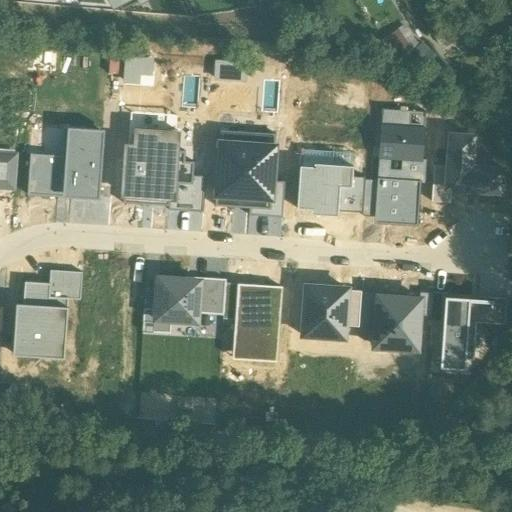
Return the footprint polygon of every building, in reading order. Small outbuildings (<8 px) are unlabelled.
[(125,56),(123,81),(137,83),(138,73),(151,74),(152,58),(125,56)] [(245,64),(213,62),(212,79),(244,81),(245,64)] [(390,183),(388,219),(397,219),(397,226),(418,227),(420,184),(425,184),(426,160),(422,160),(424,128),(380,125),(377,182),(390,183)] [(59,194),(96,197),(101,131),(65,128),(64,129),(62,158),(59,194)] [(169,203),(177,203),(178,184),(193,185),(193,177),(194,162),(185,161),(185,151),(175,151),(177,131),(137,128),(135,148),(126,147),(122,204),(143,205),(143,198),(153,199),(153,202),(169,203)] [(249,209),(270,211),(272,183),(275,135),(220,132),(215,207),(249,209)] [(473,137),(450,136),(448,168),(446,190),(451,191),(502,194),(503,170),(471,168),(473,137)] [(0,187),(15,189),(17,154),(0,152),(0,187)] [(59,194),(62,158),(28,156),(25,191),(59,194)] [(310,216),(337,217),(337,212),(338,188),(351,189),(351,178),(352,166),(314,164),(313,169),(299,168),(296,210),(310,211),(310,216)] [(434,167),(432,203),(450,204),(451,191),(446,190),(448,168),(434,167)] [(169,211),(202,214),(204,178),(193,177),(193,185),(178,184),(177,203),(169,203),(169,211)] [(337,212),(363,214),(365,181),(365,179),(351,178),(351,189),(338,188),(337,212)] [(365,181),(363,214),(363,217),(388,219),(390,183),(377,182),(365,181)] [(248,216),(282,218),(284,184),(272,183),(270,211),(249,209),(248,216)] [(50,285),(50,298),(68,299),(68,301),(80,301),(82,274),(50,272),(49,285),(50,285)] [(198,315),(200,283),(159,280),(156,311),(156,321),(172,322),(197,324),(198,315)] [(13,357),(64,360),(68,301),(68,299),(50,298),(50,285),(49,285),(28,283),(27,306),(16,305),(13,357)] [(198,315),(223,317),(226,285),(200,283),(198,315)] [(240,286),(226,285),(223,317),(238,318),(240,286)] [(281,289),(240,286),(238,318),(235,358),(276,361),(281,289)] [(306,288),(303,336),(303,338),(344,340),(345,328),(348,292),(348,291),(306,288)] [(359,329),(361,297),(361,293),(348,292),(345,328),(359,329)] [(375,298),(361,297),(359,329),(373,332),(375,301),(375,298)] [(478,298),(478,303),(476,324),(506,326),(507,300),(478,298)] [(470,300),(445,299),(441,371),(465,372),(466,362),(474,363),(476,324),(478,303),(470,303),(470,300)] [(419,304),(375,301),(373,332),(372,357),(416,360),(419,304)] [(145,311),(143,332),(171,334),(172,322),(156,321),(156,311),(145,311)] [(24,411),(25,388),(0,386),(0,417),(15,419),(15,411),(24,411)]
